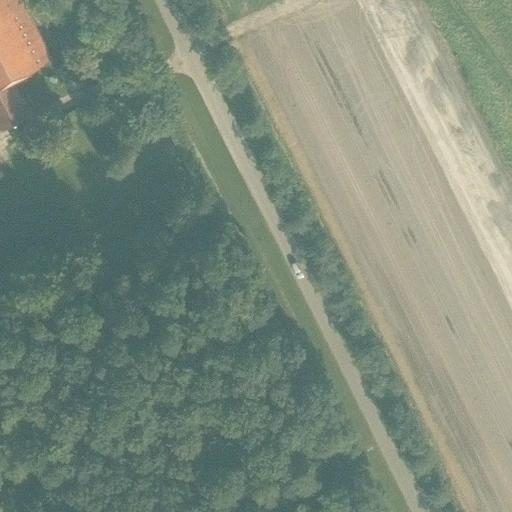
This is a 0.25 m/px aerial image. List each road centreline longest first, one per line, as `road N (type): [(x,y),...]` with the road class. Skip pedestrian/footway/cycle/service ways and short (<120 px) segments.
road 1 (tertiary): [(420,511),(154,0)]
road 2 (track): [(290,0),(0,137)]
